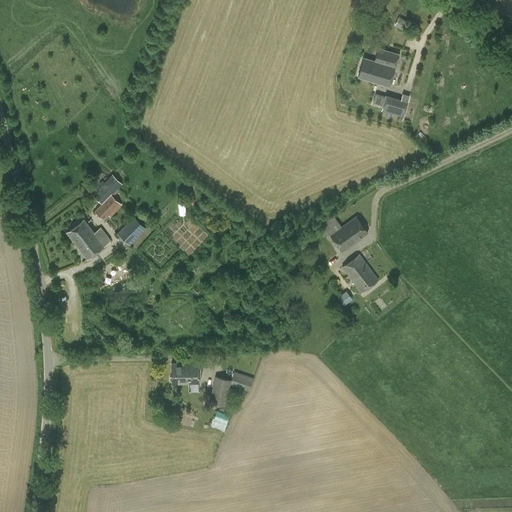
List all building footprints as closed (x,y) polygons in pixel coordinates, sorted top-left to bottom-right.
[(403,30),(408,22),(399,17),(394,25),(403,30)] [(381,36),(373,60),(363,57),(357,77),(388,86),(394,66),(395,66),(402,43),(381,36)] [(372,107),(403,117),(410,96),(402,94),(401,99),(385,95),(385,97),(376,94),(372,107)] [(115,177),(111,181),(107,178),(92,194),(102,204),(95,211),(103,219),(107,215),(110,217),(122,204),(111,194),(118,188),(115,185),(120,181),(115,177)] [(129,245),(146,228),(133,215),(116,233),(129,245)] [(341,252),(368,232),(356,215),(341,226),(333,215),(321,224),(341,252)] [(100,227),(93,232),(83,219),(66,232),(87,258),(111,240),(100,227)] [(342,266),(361,292),(378,280),(359,254),(342,266)] [(340,299),(344,304),(351,299),(347,293),(340,299)] [(171,383),(200,383),(199,362),(171,363),(171,383)] [(253,378),(234,372),(230,384),(249,390),(253,378)] [(224,406),(231,379),(215,375),(209,402),(224,406)] [(229,415),(216,410),(213,418),(212,418),(211,421),(210,425),(222,430),(221,430),(224,431),(227,423),(226,423),(229,415)]
